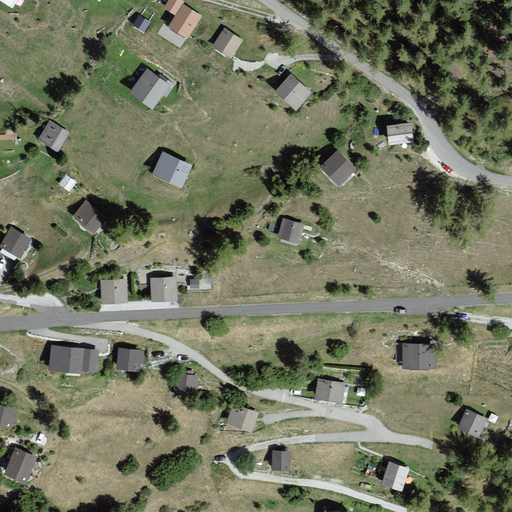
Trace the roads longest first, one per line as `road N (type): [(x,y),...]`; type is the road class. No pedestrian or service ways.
road 1 (residential): [(401,510),(321,484),(238,474),(228,457),(298,439),(374,437),(382,433),(372,423),(261,395),(137,331),(61,318)]
road 2 (unclassified): [(61,318),(511,298)]
road 3 (unclassified): [(268,0),(399,88),(455,162),(511,180)]
